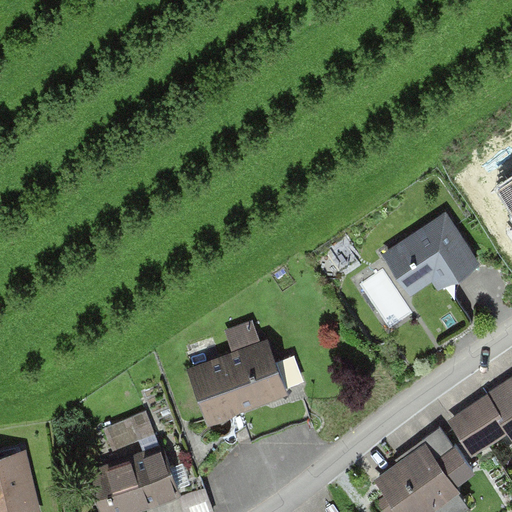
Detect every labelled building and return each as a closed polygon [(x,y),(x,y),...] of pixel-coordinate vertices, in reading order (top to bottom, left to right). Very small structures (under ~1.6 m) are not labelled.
[(511,180),(502,187),(511,201),(511,180)] [(446,216),(388,254),(412,289),(435,273),(442,284),(476,262),(446,216)] [(193,369),(211,418),(239,407),(252,441),(314,417),(290,355),(275,361),(268,341),(259,344),(252,324),(231,332),(239,352),(193,369)] [(511,379),(454,419),(473,447),(509,422),(511,426),(511,379)] [(446,431),(380,479),(391,495),(379,504),(384,511),(399,511),(402,510),(403,511),(457,511),(469,503),(454,483),(474,468),(446,431)] [(97,494),(103,511),(134,511),(183,495),(188,511),(209,511),(213,511),(201,475),(178,483),(165,447),(92,473),(99,493),(97,494)] [(0,511),(43,511),(29,451),(0,457),(0,511)]
